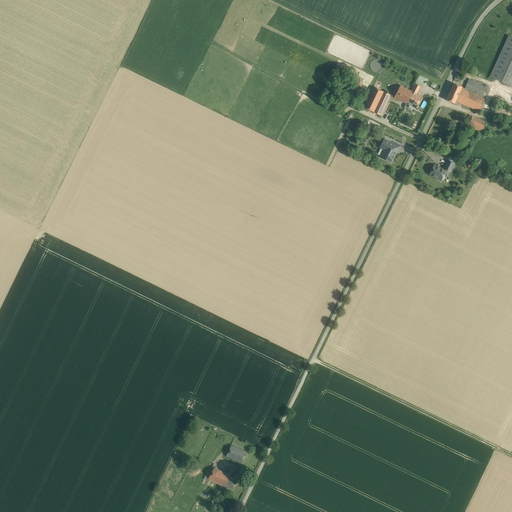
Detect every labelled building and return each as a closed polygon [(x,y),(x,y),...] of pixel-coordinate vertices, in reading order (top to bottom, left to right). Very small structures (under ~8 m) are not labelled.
[(511,36),(508,35),(490,77),(511,86),(511,36)] [(419,75),(415,84),(420,87),(425,78),(419,75)] [(465,88),(464,90),(468,92),(469,89),(471,85),(485,91),(487,87),(469,79),(465,88)] [(363,82),(358,80),(354,88),(359,90),(363,82)] [(465,88),(454,83),(446,100),(454,103),(455,100),(459,102),(464,90),(465,88)] [(420,87),(415,84),(411,91),(417,94),(420,87)] [(411,91),(400,85),(394,97),(405,103),(407,104),(410,98),(411,98),(414,93),(411,91)] [(485,91),(471,85),(469,89),(483,95),(485,91)] [(390,95),(373,87),(364,107),(380,115),(390,95)] [(468,92),(464,90),(459,102),(479,111),(484,99),(468,92)] [(414,93),(411,98),(410,98),(407,104),(415,108),(421,96),(417,94),(411,91),(414,93)] [(485,122),(472,116),(469,122),(468,126),(480,132),(485,122)] [(390,143),(384,140),(380,148),(381,148),(378,154),(380,156),(391,161),(396,151),(390,148),(392,144),(390,143)] [(398,145),(393,143),(392,144),(390,148),(396,151),(397,151),(400,146),(398,145)] [(448,160),(444,168),(450,172),(454,163),(452,162),(448,160)] [(445,171),(434,165),(430,174),(442,180),(444,179),(445,177),(444,175),(443,175),(445,171)] [(247,452),(231,445),(226,456),(242,463),(247,452)] [(227,474),(214,467),(210,474),(207,473),(204,479),(207,480),(208,479),(232,491),(238,480),(231,476),(233,471),(230,469),(227,474)]
